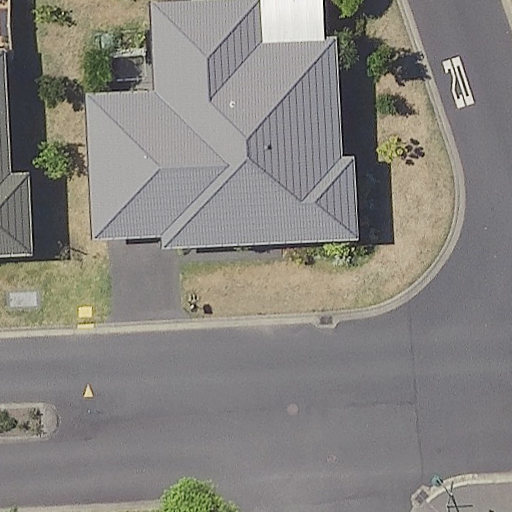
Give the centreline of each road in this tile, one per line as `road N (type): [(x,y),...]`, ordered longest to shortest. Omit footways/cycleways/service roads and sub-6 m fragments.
road 1 (residential): [(323,417),(0,433)]
road 2 (residential): [(511,410),(323,417)]
road 3 (residential): [(454,0),(511,178)]
